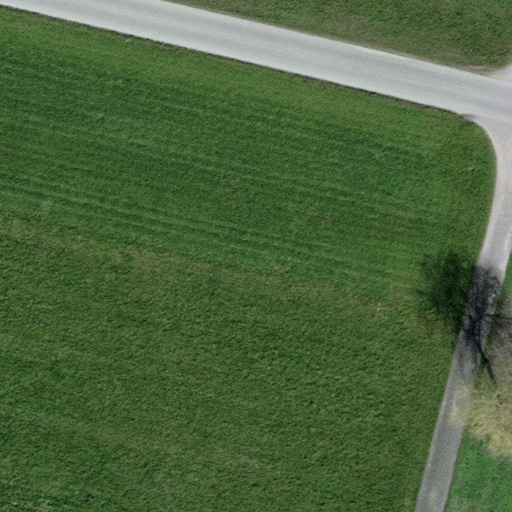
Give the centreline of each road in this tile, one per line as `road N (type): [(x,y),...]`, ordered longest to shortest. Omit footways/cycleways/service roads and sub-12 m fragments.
road 1 (unclassified): [(118,0),(511,90)]
road 2 (track): [(430,511),(511,179)]
